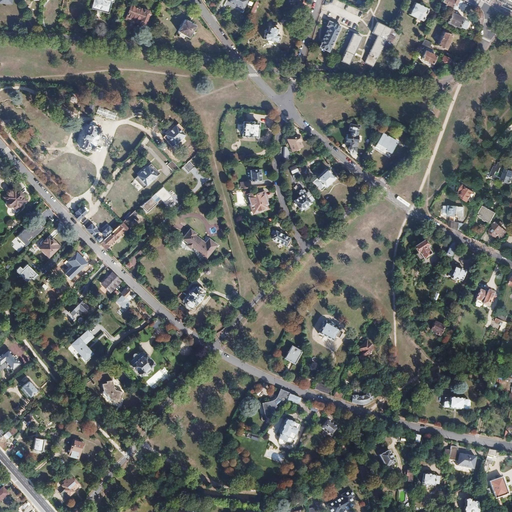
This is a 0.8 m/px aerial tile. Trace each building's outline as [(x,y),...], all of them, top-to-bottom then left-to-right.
[(92,0),(91,8),(108,13),(111,2),(113,2),(113,0),(92,0)] [(247,0),(228,0),(227,2),(243,10),(247,0)] [(460,8),(463,2),(459,0),(458,0),(458,2),(456,0),(455,1),(453,0),(442,0),(442,2),(446,4),(444,7),(451,10),(451,9),(457,12),(458,8),(460,8)] [(427,9),(414,3),(408,15),(422,21),(427,9)] [(149,13),(148,10),(147,10),(130,4),(125,18),(142,24),(142,25),(145,23),(145,22),(148,14),(149,13)] [(465,30),(469,23),(463,20),(463,19),(451,13),(447,23),(459,29),(459,28),(465,30)] [(177,31),(188,37),(195,25),(184,19),(177,31)] [(385,40),(390,29),(382,25),(382,23),(381,22),(380,24),(377,23),(372,34),(376,36),(377,36),(377,37),(364,63),(372,67),(374,63),(382,45),(385,40)] [(333,42),(339,28),(328,23),(325,28),(328,29),(324,38),(330,40),(333,42)] [(263,40),(277,43),(279,35),(276,35),(277,28),(269,27),(267,33),(264,32),(263,40)] [(395,37),(396,34),(395,33),(396,30),(391,28),(390,29),(385,40),(382,45),(388,48),(391,41),(392,41),(393,38),(393,37),(395,37)] [(446,50),(452,36),(444,33),(438,46),(446,50)] [(348,66),(361,38),(353,34),(347,48),(349,49),(342,63),(343,63),(348,66)] [(328,54),(333,42),(330,40),(324,38),(319,50),(328,54)] [(430,54),(424,52),(421,59),(432,64),(435,57),(430,54)] [(448,64),(450,59),(446,57),(443,56),(441,61),(448,64)] [(98,107),(96,113),(114,120),(116,114),(98,107)] [(99,136),(101,130),(95,128),(96,124),(96,123),(96,122),(95,121),(94,121),(92,121),(91,121),(90,121),(89,123),(88,125),(85,133),(84,133),(82,134),(81,137),(83,140),(80,149),(87,151),(88,150),(94,151),(96,146),(95,145),(98,136),(99,136)] [(257,137),(258,123),(243,122),(242,136),(257,137)] [(185,136),(175,125),(162,136),(172,148),(185,136)] [(357,135),(358,126),(351,125),(350,125),(349,131),(351,131),(350,135),(347,135),(346,142),(350,143),(350,148),(349,148),(348,150),(349,150),(349,151),(350,151),(351,154),(357,153),(355,146),(356,146),(356,143),(357,143),(358,136),(357,135)] [(382,134),(374,148),(383,154),(385,151),(390,154),(397,142),(382,134)] [(288,140),(292,150),(301,146),(299,141),(300,140),(298,135),(288,140)] [(194,166),(189,160),(183,166),(188,172),(194,166)] [(177,167),(172,161),(167,165),(172,171),(177,167)] [(161,174),(151,164),(147,167),(146,165),(137,173),(138,175),(134,179),(144,190),(161,174)] [(507,168),(499,164),(497,169),(494,168),(491,178),(502,183),(503,181),(510,184),(511,180),(511,179),(511,172),(510,172),(506,170),(507,168)] [(301,176),(296,168),(296,166),(294,167),(293,166),(290,167),(291,169),(290,169),(293,174),(292,174),(294,179),(294,178),(295,179),(301,176)] [(307,171),(308,170),(306,166),(298,170),(302,178),(308,174),(307,171)] [(251,181),(261,180),(260,169),(250,170),(251,181)] [(327,169),(313,181),(320,190),(324,187),(325,187),(335,178),(327,169)] [(473,192),(463,186),(458,194),(462,196),(462,197),(468,201),(473,192)] [(22,196),(23,195),(17,188),(16,189),(14,187),(11,190),(10,190),(9,189),(8,189),(7,190),(6,191),(6,192),(6,193),(7,194),(3,197),(7,201),(6,201),(6,202),(6,203),(6,205),(7,206),(8,207),(10,207),(11,208),(12,207),(17,212),(19,210),(18,208),(26,201),(22,196)] [(168,193),(162,187),(141,206),(147,212),(168,193)] [(299,196),(293,200),(300,210),(314,200),(307,190),(305,192),(302,188),(297,191),(299,196)] [(269,209),(265,198),(266,198),(264,191),(256,194),(256,192),(252,192),(247,194),(253,212),(264,208),(265,210),(269,209)] [(462,216),(462,208),(457,207),(457,206),(448,205),(448,206),(444,206),(443,214),(447,215),(447,216),(449,216),(449,223),(447,223),(447,225),(457,231),(462,223),(454,222),(454,216),(456,216),(457,215),(462,216)] [(489,223),(495,214),(482,206),(478,214),(479,215),(480,215),(479,215),(478,217),(481,218),(482,219),(482,220),(484,221),(485,221),(489,223)] [(78,220),(86,212),(81,207),(79,209),(78,209),(74,212),(75,213),(73,215),(74,216),(78,220)] [(42,228),(32,219),(16,236),(26,246),(42,228)] [(109,244),(120,234),(123,231),(124,231),(127,228),(122,222),(110,233),(99,243),(103,247),(105,248),(109,245),(109,244)] [(496,237),(503,229),(495,222),(492,226),(494,227),(490,232),(489,233),(494,238),(495,236),(496,237)] [(99,243),(110,233),(113,230),(108,226),(101,232),(98,231),(91,224),(86,228),(94,237),(99,243)] [(191,247),(206,258),(216,245),(208,239),(205,243),(195,235),(196,234),(190,229),(182,239),(187,243),(186,245),(190,248),(191,247)] [(285,246),(290,238),(275,231),(271,239),(285,246)] [(48,257),(59,246),(52,239),(51,240),(48,237),(41,244),(43,245),(40,248),(48,257)] [(421,260),(432,254),(428,247),(429,247),(425,241),(414,248),(417,254),(411,258),(416,265),(422,261),(421,260)] [(452,257),(457,245),(454,243),(451,242),(446,254),(452,257)] [(87,262),(76,252),(67,261),(74,268),(78,271),(87,262)] [(38,275),(26,264),(23,268),(19,265),(14,270),(26,281),(30,277),(34,280),(38,275)] [(460,281),(464,272),(455,267),(454,270),(450,268),(447,276),(450,278),(454,280),(455,278),(460,281)] [(111,291),(121,281),(112,272),(102,283),(111,291)] [(205,290),(199,285),(197,286),(196,287),(195,286),(193,290),(192,290),(191,290),(190,290),(189,291),(188,292),(188,293),(189,294),(186,298),(187,299),(184,303),(185,305),(190,308),(192,308),(195,305),(204,293),(205,291),(205,290)] [(128,300),(134,294),(132,292),(127,287),(121,293),(122,294),(124,295),(122,297),(120,296),(116,301),(123,308),(128,304),(126,302),(128,300)] [(479,290),(475,299),(482,302),(481,304),(487,306),(489,300),(492,302),(495,297),(491,295),(493,292),(487,290),(486,293),(484,292),(479,290)] [(79,298),(66,310),(72,316),(79,308),(82,311),(81,312),(83,313),(88,308),(87,306),(86,307),(83,305),(84,303),(79,298)] [(506,316),(507,315),(499,312),(497,318),(504,321),(506,316)] [(497,318),(495,318),(494,320),(496,321),(495,322),(502,324),(504,329),(506,329),(508,323),(504,321),(497,318)] [(339,337),(342,332),(339,331),(339,330),(339,329),(339,328),(338,328),(337,328),(337,329),(325,322),(325,321),(325,320),(324,320),(323,321),(323,322),(323,323),(318,333),(332,341),(335,335),(339,337)] [(439,336),(443,327),(439,325),(439,324),(436,322),(435,323),(433,322),(429,330),(435,333),(434,334),(439,336)] [(87,349),(83,344),(92,337),(86,331),(74,342),(76,345),(74,346),(81,355),(79,356),(84,362),(90,357),(89,355),(87,354),(91,351),(94,349),(89,348),(87,349)] [(362,361),(374,348),(370,344),(370,343),(370,342),(369,341),(368,340),(367,340),(366,340),(365,340),(364,340),(363,341),(363,342),(363,343),(363,344),(358,349),(362,353),(358,357),(362,361)] [(294,364),(301,352),(292,346),(285,358),(294,364)] [(12,369),(19,362),(7,349),(0,354),(0,364),(4,361),(12,369)] [(145,353),(130,365),(140,376),(154,364),(145,353)] [(146,382),(153,390),(170,375),(163,367),(146,382)] [(29,396),(36,390),(27,379),(24,381),(25,383),(21,386),(29,396)] [(117,403),(122,387),(115,379),(104,382),(105,383),(100,385),(102,390),(101,391),(108,400),(109,399),(112,400),(112,401),(117,403)] [(328,395),(331,388),(316,383),(314,390),(316,390),(328,395)] [(290,401),(292,395),(281,391),(280,390),(277,399),(274,400),(270,402),(262,403),(264,415),(270,414),(275,408),(274,405),(276,405),(277,404),(279,403),(280,402),(281,400),(285,402),(284,403),(288,404),(290,401)] [(342,399),(344,394),(336,391),(333,396),(342,399)] [(372,399),(373,399),(371,393),(366,394),(366,396),(358,398),(358,396),(352,396),(351,402),(357,404),(359,404),(364,404),(365,403),(367,402),(372,399)] [(298,404),(300,398),(294,396),(292,395),(290,401),(298,404)] [(468,408),(469,401),(468,400),(462,399),(463,398),(450,397),(450,402),(443,401),(442,402),(442,407),(443,407),(449,408),(449,409),(462,410),(462,409),(467,409),(468,408)] [(32,417),(30,416),(33,414),(31,412),(33,410),(32,409),(26,414),(24,416),(27,421),(32,417)] [(298,426),(297,425),(295,424),(293,423),(293,422),(285,419),(278,434),(279,435),(277,439),(277,440),(277,441),(278,442),(279,443),(280,444),(282,444),(283,443),(284,443),(284,442),(285,441),(289,443),(291,439),(292,439),(292,438),(293,437),(297,428),(298,426)] [(342,428),(330,420),(323,428),(335,437),(342,428)] [(3,441),(16,430),(12,426),(4,433),(1,436),(0,436),(0,445),(2,448),(6,445),(3,441)] [(252,441),(254,434),(246,432),(244,438),(252,441)] [(32,449),(40,451),(43,439),(34,437),(32,449)] [(73,439),(68,455),(77,457),(82,442),(73,439)] [(472,469),(475,457),(469,456),(469,455),(464,454),(464,455),(458,453),(457,453),(456,453),(457,447),(450,446),(450,450),(449,453),(448,459),(457,461),(456,466),(472,469)] [(495,457),(496,451),(488,449),(486,457),(482,471),(486,472),(489,465),(491,465),(492,461),(487,459),(488,456),(495,457)] [(384,468),(394,462),(388,450),(377,455),(384,468)] [(411,481),(412,470),(412,465),(409,465),(409,470),(407,470),(407,471),(405,471),(404,474),(406,474),(406,476),(408,476),(408,481),(411,481)] [(422,484),(434,485),(434,484),(438,484),(439,476),(435,476),(435,475),(423,473),(422,484)] [(72,490),(78,484),(71,476),(67,480),(65,478),(63,481),(64,482),(61,485),(64,488),(60,492),(65,498),(73,491),(72,490)] [(507,494),(501,477),(488,481),(494,499),(507,494)] [(0,501),(9,494),(3,487),(0,489),(0,501)] [(345,511),(344,509),(354,504),(350,497),(353,495),(350,489),(340,494),(341,496),(326,505),(329,511),(345,511)] [(463,511),(477,511),(478,507),(477,507),(477,501),(470,501),(470,499),(464,499),(464,507),(463,507),(463,511)]
